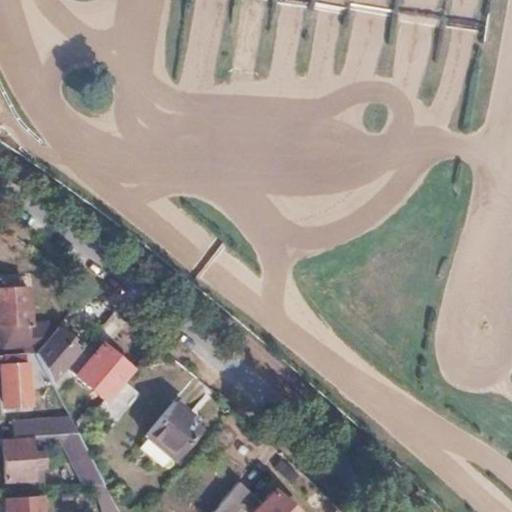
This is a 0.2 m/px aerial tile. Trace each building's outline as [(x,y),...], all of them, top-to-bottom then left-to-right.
[(25,283),(0,285),(0,351),(34,350),(53,327),(46,321),(28,322),(25,283)] [(53,327),(34,350),(50,382),(63,366),(64,365),(53,356),(70,336),(56,324),(53,327)] [(64,365),(63,366),(102,398),(131,365),(91,333),(64,365)] [(19,360),(0,361),(0,402),(22,401),(19,360)] [(123,414),(139,393),(125,383),(109,404),(123,414)] [(170,399),(140,434),(169,458),(193,430),(180,419),(186,413),(170,399)] [(67,414),(9,419),(10,436),(64,432),(76,431),(75,430),(67,414)] [(76,431),(64,432),(88,481),(101,480),(76,431)] [(31,438),(2,439),(4,477),(34,475),(31,438)] [(235,481),(208,511),(229,511),(247,491),(235,481)] [(294,511),(270,489),(248,511),(294,511)] [(41,511),(40,495),(5,498),(6,511),(41,511)]
